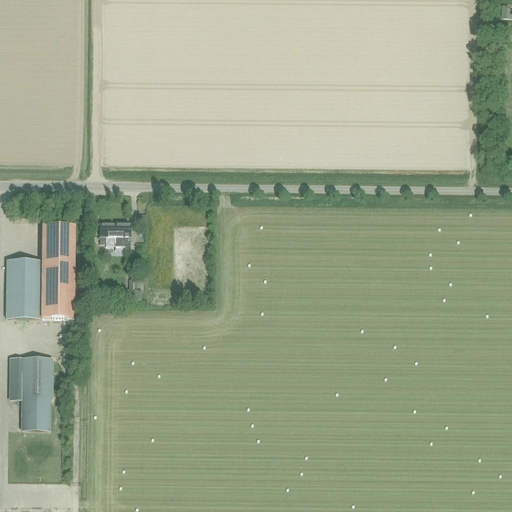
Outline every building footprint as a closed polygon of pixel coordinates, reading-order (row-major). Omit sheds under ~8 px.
[(114,240),(115,227),(99,227),(99,247),(105,247),(106,247),(106,240),(114,240)] [(130,256),(130,227),(115,227),(114,240),(115,240),(115,253),(115,249),(124,249),(124,256),(130,256)] [(4,318),(41,319),(40,321),(66,322),(66,326),(73,326),(75,229),(42,228),(41,266),(5,265),(4,318)] [(141,306),(141,292),(137,292),(137,282),(128,282),(128,305),(141,306)] [(60,335),(60,349),(73,349),(73,335),(60,335)] [(50,363),(10,363),(10,404),(22,404),(22,435),(50,435),(50,363)] [(7,485),(18,485),(18,446),(8,446),(7,485)] [(43,462),(42,486),(55,486),(55,463),(43,462)] [(25,465),(24,485),(36,486),(37,465),(25,465)]
